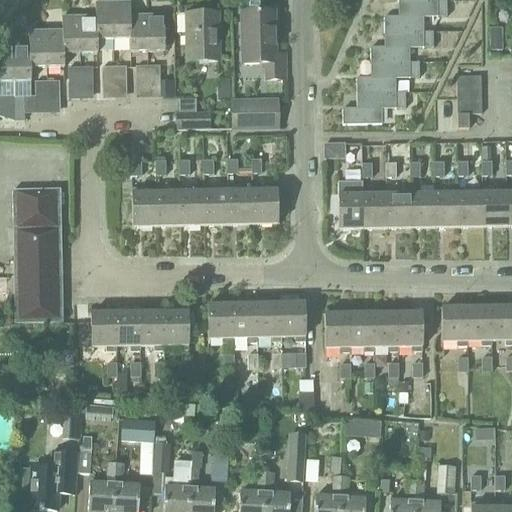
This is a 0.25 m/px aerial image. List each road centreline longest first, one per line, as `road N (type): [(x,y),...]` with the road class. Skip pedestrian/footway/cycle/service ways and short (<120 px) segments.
road 1 (residential): [(305,276),(90,273),(87,128)]
road 2 (residential): [(305,276),(303,0)]
road 3 (residential): [(511,279),(305,276)]
